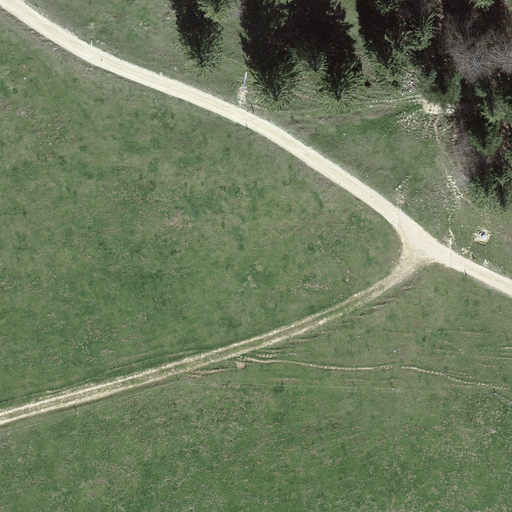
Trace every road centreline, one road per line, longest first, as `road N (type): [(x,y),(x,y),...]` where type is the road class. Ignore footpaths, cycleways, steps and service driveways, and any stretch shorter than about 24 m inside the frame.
road 1 (track): [(511,286),(428,242),(282,138),(94,56),(5,0)]
road 2 (track): [(428,242),(388,278),(278,333),(0,414)]
